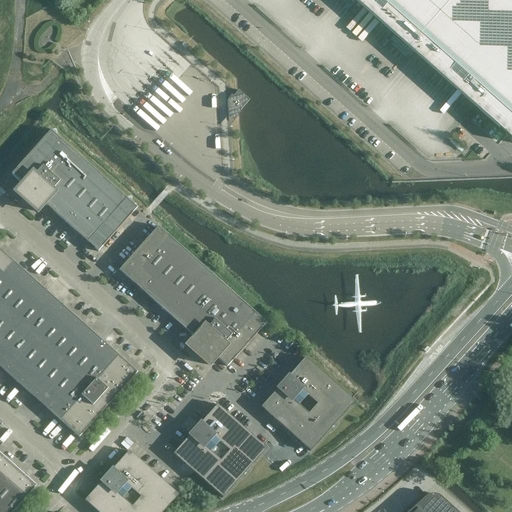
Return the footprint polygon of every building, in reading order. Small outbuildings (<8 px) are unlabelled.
[(511,0),(356,0),(511,137),(511,0)] [(238,90),(229,101),(230,122),(249,100),(238,90)] [(50,130),(11,174),(22,184),(15,192),(37,212),(44,204),(47,206),(88,243),(95,248),(98,252),(137,208),(126,198),(50,130)] [(123,275),(152,300),(194,338),(186,346),(209,366),(216,358),(227,367),(266,324),(158,227),(121,268),(125,273),(123,275)] [(0,250),(0,368),(45,408),(44,410),(51,416),(48,420),(73,443),(137,373),(0,250)] [(354,403),(305,358),(260,408),(310,452),(354,403)] [(222,499),(266,449),(216,405),(172,454),(222,499)] [(163,511),(178,495),(129,452),(128,451),(84,500),(97,511),(163,511)] [(0,511),(11,511),(36,486),(0,453),(0,511)] [(456,511),(440,497),(439,496),(437,495),(434,494),(432,494),(430,494),(427,495),(426,496),(425,497),(413,508),(414,509),(415,508),(416,509),(414,511),(456,511)]
